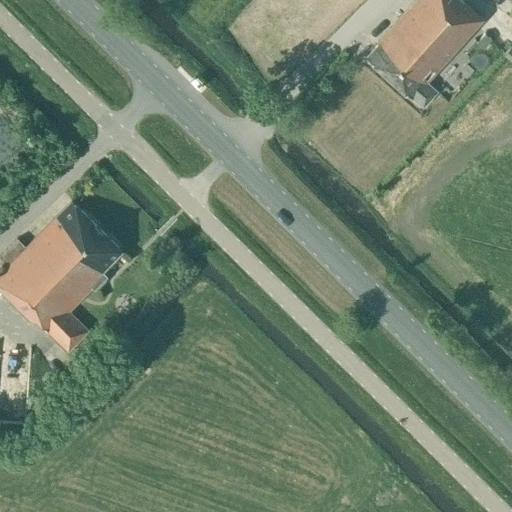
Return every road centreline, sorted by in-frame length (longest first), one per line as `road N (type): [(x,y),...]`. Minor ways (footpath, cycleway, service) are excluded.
road 1 (unclassified): [(502,511),(112,127)]
road 2 (primary): [(511,439),(152,83)]
road 3 (unclassified): [(112,127),(0,16)]
